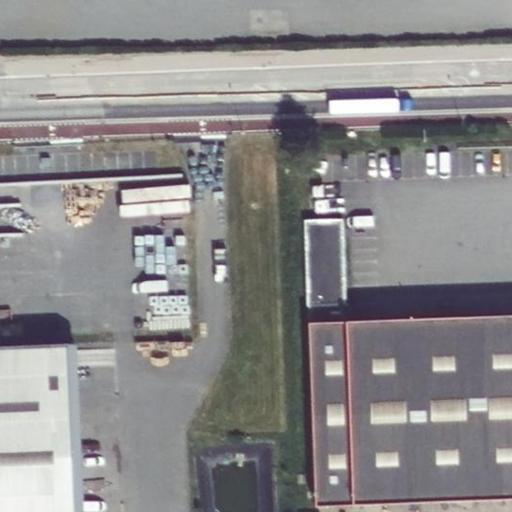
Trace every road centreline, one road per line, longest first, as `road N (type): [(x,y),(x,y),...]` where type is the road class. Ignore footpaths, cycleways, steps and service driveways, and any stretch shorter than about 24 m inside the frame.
road 1 (primary): [(511,67),(0,82)]
road 2 (primary): [(0,118),(511,103)]
